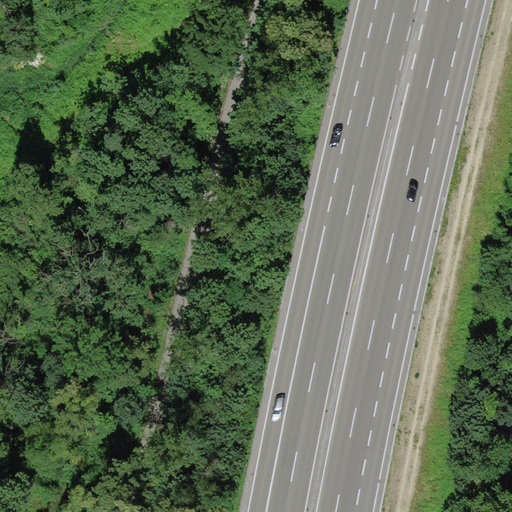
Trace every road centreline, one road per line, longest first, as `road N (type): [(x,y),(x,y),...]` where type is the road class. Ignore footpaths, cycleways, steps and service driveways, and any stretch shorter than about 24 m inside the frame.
road 1 (motorway): [(345,511),(401,205),(451,0)]
road 2 (motorway): [(376,86),(268,511)]
road 3 (motorway): [(376,86),(286,511)]
